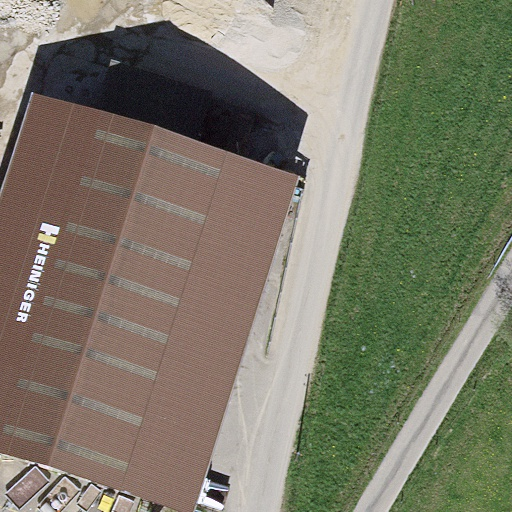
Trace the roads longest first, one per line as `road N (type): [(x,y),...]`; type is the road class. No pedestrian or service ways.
road 1 (unclassified): [(377,0),(263,511)]
road 2 (unclassified): [(511,284),(372,511)]
